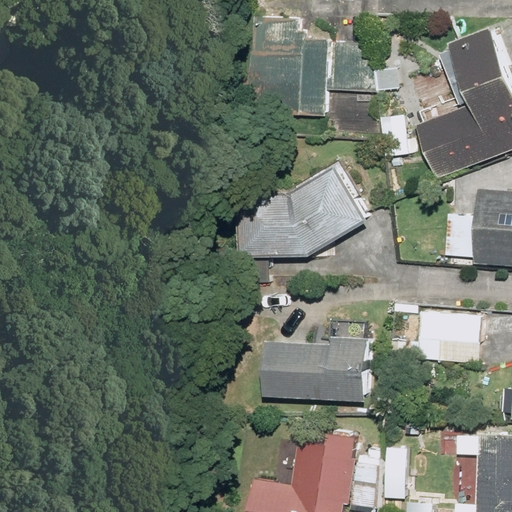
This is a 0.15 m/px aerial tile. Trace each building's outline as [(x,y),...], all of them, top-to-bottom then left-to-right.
[(488,96),(426,119),(446,172),(511,147),(511,29),(508,19),(465,35),(488,96)] [(312,47),(263,46),(261,109),(335,111),(336,86),(385,87),(387,40),(342,39),(342,74),(336,74),(337,35),(312,34),(312,47)] [(413,113),(386,112),(384,151),(411,152),(413,113)] [(352,157),(306,183),(246,185),(247,249),(323,248),(384,213),(352,157)] [(483,254),(482,259),(511,261),(511,186),(487,185),(485,211),(456,209),(453,252),(483,254)] [(482,313),(422,311),(421,359),(480,361),(482,313)] [(281,332),(278,388),(379,393),(382,329),(346,327),(346,335),(281,332)] [(308,425),(300,482),(249,475),(244,508),(273,511),(350,511),(352,500),(359,501),(365,451),(361,450),(363,432),(308,425)] [(511,511),(511,428),(487,427),(483,511),(511,511)]
